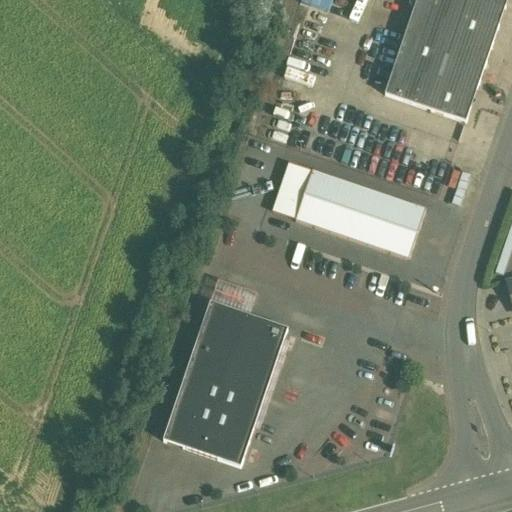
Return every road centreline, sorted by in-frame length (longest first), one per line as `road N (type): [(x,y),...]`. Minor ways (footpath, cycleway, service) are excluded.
road 1 (track): [(62,511),(233,0)]
road 2 (residential): [(500,499),(473,403),(460,309),(511,152)]
